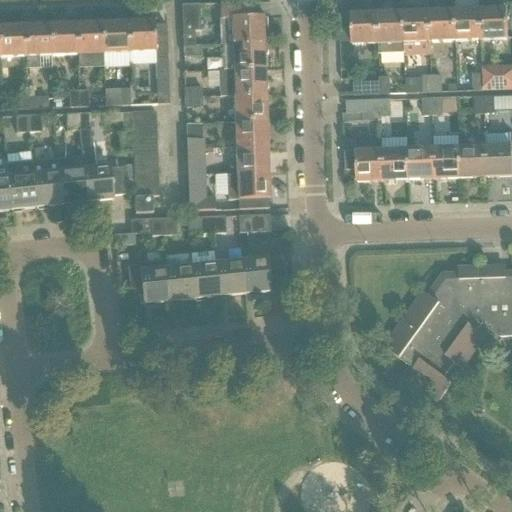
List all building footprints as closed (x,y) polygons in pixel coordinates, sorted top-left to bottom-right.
[(263,46),(263,33),(267,33),(266,20),(262,20),(250,20),(249,5),(221,6),(221,21),(232,21),(233,47),(263,46)] [(403,9),(403,15),(405,56),(405,58),(431,57),(430,45),(429,14),(418,15),(418,9),(403,9)] [(481,12),(455,13),(456,44),(482,43),(481,12)] [(507,12),(481,12),(482,43),(508,42),(507,12)] [(455,13),(429,14),(430,45),(456,44),(455,13)] [(379,57),(405,56),(403,15),(378,16),(379,47),(379,57)] [(352,48),(379,47),(378,16),(351,17),(352,48)] [(194,22),(182,23),(183,49),(195,48),(194,22)] [(154,24),(128,25),(129,55),(155,54),(155,65),(156,81),(157,107),(168,107),(166,27),(154,27),(154,24)] [(103,56),(129,55),(127,25),(102,26),(103,56)] [(51,58),(77,57),(76,26),(50,27),(51,58)] [(102,26),(76,26),(77,57),(103,56),(102,26)] [(39,59),(51,58),(50,27),(24,28),(25,59),(26,70),(39,69),(39,59)] [(0,60),(25,59),(24,28),(0,29),(0,60)] [(233,47),(222,47),(222,55),(225,58),(222,61),(223,73),(225,73),(264,72),(263,46),(233,47)] [(195,48),(183,49),(183,58),(200,58),(200,48),(195,48)] [(155,54),(129,55),(129,66),(155,65),(155,54)] [(129,55),(103,56),(103,69),(129,68),(129,66),(129,55)] [(103,56),(77,57),(77,70),(103,69),(103,56)] [(39,59),(39,69),(52,69),(51,58),(39,59)] [(506,93),(511,92),(511,68),(493,69),(493,76),(483,76),(484,93),(506,93)] [(223,73),(218,73),(219,99),(235,99),(265,98),(264,72),(225,73),(223,73)] [(483,76),(473,76),(473,94),(484,93),(483,76)] [(441,77),(431,78),(432,95),(442,95),(441,77)] [(432,95),(431,78),(421,78),(422,96),(432,95)] [(389,81),(379,81),(380,86),(380,96),(390,96),(389,81)] [(380,86),(354,86),(354,97),(380,96),(380,86)] [(185,90),(185,101),(202,100),(202,90),(185,90)] [(129,91),(119,92),(120,109),(130,108),(129,91)] [(120,109),(119,92),(103,92),(104,109),(120,109)] [(78,93),(69,94),(70,110),(79,110),(78,93)] [(88,93),(78,93),(79,110),(88,109),(88,93)] [(27,95),(17,96),(18,112),(27,111),(27,100),(27,95)] [(235,99),(236,124),(266,123),(265,98),(235,99)] [(38,100),(27,100),(27,111),(39,111),(48,111),(47,99),(38,100)] [(483,99),(473,99),(474,116),(484,115),(483,99)] [(484,99),(483,99),(484,115),(493,115),(493,99),(484,99)] [(201,100),(184,101),(185,110),(202,109),(201,100)] [(431,101),(421,101),(422,118),(432,117),(431,101)] [(432,101),(431,101),(432,117),(442,117),(441,101),(432,101)] [(390,102),(380,103),(381,120),(391,119),(390,102)] [(346,116),(343,116),(343,117),(343,125),(381,123),(381,120),(380,103),(346,104),(346,105),(346,116)] [(131,116),(132,128),(156,127),(156,115),(131,116)] [(79,133),(78,117),(65,118),(66,133),(79,133)] [(90,117),(78,117),(79,133),(91,132),(90,117)] [(40,118),(27,119),(28,135),(41,134),(40,118)] [(28,135),(27,119),(15,119),(15,135),(28,135)] [(236,124),(237,150),(267,149),(266,123),(236,124)] [(132,128),(132,140),(157,139),(156,127),(132,128)] [(91,132),(79,133),(81,159),(83,171),(86,205),(112,202),(112,198),(110,182),(109,172),(108,168),(95,170),(91,132)] [(511,146),(511,136),(485,137),(486,150),(487,180),(511,179),(511,146)] [(132,140),(133,152),(157,151),(157,139),(132,140)] [(203,142),(186,143),(186,152),(204,151),(203,142)] [(237,150),(238,176),(268,175),(267,149),(237,150)] [(486,150),(460,151),(461,181),(487,180),(486,150)] [(133,152),(133,164),(158,163),(157,151),(133,152)] [(204,151),(186,152),(187,162),(204,161),(204,151)] [(434,151),(408,152),(409,183),(435,182),(434,151)] [(460,151),(434,151),(435,182),(461,181),(460,151)] [(408,152),(382,153),(384,184),(409,183),(408,152)] [(384,184),(382,153),(345,155),(345,173),(357,173),(357,185),(384,184)] [(81,159),(56,161),(58,174),(61,208),(86,205),(83,171),(81,159)] [(56,161),(31,164),(36,210),(61,208),(58,174),(56,161)] [(0,163),(0,214),(11,213),(6,167),(5,163),(0,163)] [(133,164),(134,176),(158,175),(158,163),(133,164)] [(31,164),(6,167),(11,213),(36,210),(31,164)] [(134,176),(134,188),(159,187),(158,175),(134,176)] [(238,176),(226,177),(227,203),(239,203),(240,203),(245,202),(246,212),(269,211),(269,201),(268,175),(238,176)] [(202,177),(187,178),(189,214),(215,214),(215,213),(215,201),(203,201),(202,177)] [(134,188),(134,200),(152,199),(159,199),(159,187),(134,188)] [(152,199),(134,200),(135,217),(152,216),(152,199)] [(270,219),(239,220),(240,237),(270,236),(270,219)] [(211,237),(211,220),(200,221),(200,237),(211,237)] [(225,220),(211,220),(211,237),(225,237),(225,220)] [(174,221),(162,222),(162,238),(175,238),(174,221)] [(162,238),(162,222),(129,222),(130,237),(149,236),(150,239),(162,238)] [(213,255),(188,257),(189,269),(193,303),(218,300),(214,267),(213,255)] [(163,260),(164,271),(167,305),(193,303),(189,269),(188,257),(163,260)] [(264,262),(239,264),(243,298),(268,295),(268,290),(285,288),(282,259),(264,261),(264,262)] [(139,268),(126,269),(128,293),(140,292),(142,308),(167,305),(164,271),(163,263),(139,266),(139,268)] [(239,264),(214,267),(218,300),(243,298),(239,264)] [(408,380),(441,403),(452,386),(445,381),(455,366),(463,372),(486,339),(478,333),(483,326),(501,340),(511,339),(511,274),(492,275),(491,269),(459,270),(459,277),(444,277),(429,298),(424,294),(384,350),(414,372),(408,380)]
